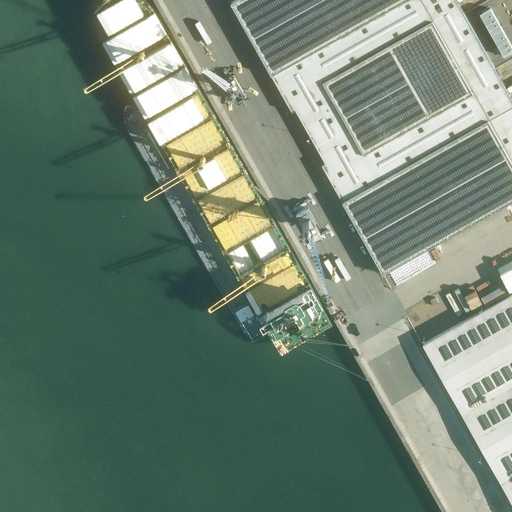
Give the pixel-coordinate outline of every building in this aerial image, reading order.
[(511,99),(494,68),(456,0),(234,0),(231,2),(271,74),(292,111),(295,109),(325,162),(322,164),(342,201),(383,273),(511,200),(511,99)] [(503,56),(511,50),(511,47),(490,8),(479,14),(485,24),(503,56)] [(493,293),(503,287),(499,279),(488,285),(493,293)] [(447,290),(457,313),(481,302),(472,280),(447,290)] [(511,292),(422,343),(511,502),(511,292)]
